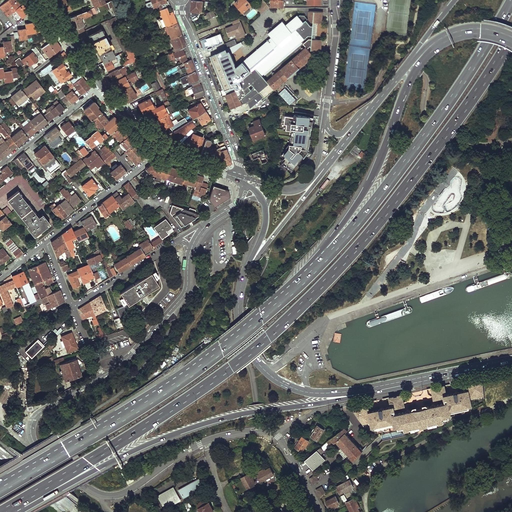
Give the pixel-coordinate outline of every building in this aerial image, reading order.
[(19,0),(8,0),(1,6),(9,17),(11,15),(23,4),(19,0)] [(66,0),(49,0),(52,3),(57,10),(63,8),(69,5),(70,5),(66,0)] [(165,0),(152,0),(155,7),(157,6),(158,9),(159,9),(166,6),(169,5),(168,0),(166,1),(165,0)] [(192,7),(191,14),(197,15),(199,14),(199,12),(202,12),(203,3),(213,5),(214,3),(193,0),(192,7)] [(247,0),(238,0),(235,3),(243,12),(252,5),(247,0)] [(258,0),(261,3),(258,7),(264,13),(270,7),(267,4),(263,0),(258,0)] [(23,4),(11,15),(17,22),(28,14),(28,12),(33,9),(30,4),(27,1),(23,4)] [(1,6),(0,6),(0,7),(13,25),(17,22),(11,15),(9,17),(1,6)] [(166,6),(159,9),(162,15),(168,13),(168,11),(166,6)] [(89,9),(68,17),(73,29),(71,29),(75,34),(79,32),(84,30),(82,26),(83,25),(80,16),(83,15),(84,18),(91,15),(89,9)] [(168,13),(162,15),(162,17),(157,19),(160,28),(165,27),(176,22),(173,14),(171,9),(168,11),(168,13)] [(278,9),(275,12),(283,21),(286,18),(278,9)] [(323,18),(323,12),(309,11),(309,19),(312,22),(319,22),(319,18),(323,18)] [(275,89),(267,81),(263,75),(309,35),(313,35),(314,25),(311,25),(306,20),(308,19),(304,15),(300,15),(298,16),(297,16),(286,25),(283,21),(268,33),(273,39),(270,42),(268,40),(243,61),(236,53),(233,54),(235,61),(239,65),(238,66),(242,71),(238,74),(243,87),(226,94),(232,108),(248,102),(251,109),(275,89)] [(116,17),(109,20),(123,51),(126,50),(130,48),(125,37),(124,36),(116,17)] [(239,18),(232,21),(233,25),(225,28),(228,37),(235,34),(237,38),(245,35),(239,18)] [(35,32),(39,31),(38,23),(33,24),(33,22),(25,23),(26,28),(26,33),(35,32)] [(176,22),(165,27),(167,31),(168,33),(170,32),(172,37),(181,34),(179,28),(176,22)] [(103,27),(90,34),(103,61),(115,55),(105,35),(107,34),(103,27)] [(26,28),(17,30),(18,32),(13,32),(14,35),(15,40),(18,39),(27,38),(26,33),(26,28)] [(128,33),(126,33),(131,47),(134,53),(138,51),(136,45),(135,46),(130,32),(128,33)] [(172,37),(170,38),(174,48),(172,49),(173,52),(186,46),(184,41),(181,34),(172,37)] [(10,40),(2,41),(3,45),(4,51),(12,49),(11,42),(15,42),(15,40),(14,35),(9,36),(10,40)] [(227,48),(225,43),(215,47),(210,35),(200,39),(203,48),(207,57),(217,52),(219,51),(227,48)] [(54,38),(41,49),(49,58),(61,48),(58,43),(54,38)] [(228,47),(237,43),(235,39),(225,43),(227,48),(228,47)] [(306,47),(308,48),(310,46),(314,50),(321,50),(322,42),(318,42),(318,39),(309,39),(304,44),(306,47)] [(37,58),(41,55),(34,46),(31,49),(37,58)] [(130,48),(126,50),(130,59),(124,62),(125,66),(134,62),(137,61),(134,53),(131,47),(130,48)] [(306,47),(267,81),(275,89),(314,55),(308,48),(306,47)] [(186,58),(182,49),(170,55),(172,59),(180,56),(182,61),(183,60),(184,62),(191,59),(190,57),(186,58)] [(64,51),(57,56),(61,60),(67,56),(64,51)] [(32,52),(21,61),(24,64),(26,63),(29,66),(37,59),(32,52)] [(217,52),(207,57),(209,63),(213,74),(220,90),(229,86),(217,52)] [(115,55),(103,61),(108,70),(117,66),(114,61),(120,57),(118,54),(115,55)] [(19,58),(14,61),(19,68),(24,64),(21,61),(19,58)] [(184,62),(188,71),(195,69),(193,65),(191,59),(184,62)] [(125,66),(109,73),(112,81),(127,74),(125,70),(136,65),(134,62),(125,66)] [(152,62),(150,64),(155,74),(156,76),(158,75),(152,62)] [(62,63),(52,70),(61,82),(71,75),(68,71),(67,72),(64,67),(65,67),(62,63)] [(237,70),(235,64),(225,67),(227,74),(237,70)] [(147,65),(111,83),(115,87),(118,90),(131,85),(130,82),(138,79),(137,78),(135,74),(142,71),(142,72),(149,68),(147,65)] [(3,72),(2,72),(3,77),(4,81),(13,80),(12,77),(18,76),(17,69),(15,68),(10,69),(11,70),(3,72)] [(194,85),(200,82),(197,76),(195,70),(180,78),(183,85),(190,82),(191,82),(193,86),(194,85)] [(70,83),(68,85),(70,86),(82,77),(80,73),(70,80),(72,83),(71,84),(70,83)] [(70,86),(69,87),(70,88),(74,86),(81,95),(90,88),(86,82),(82,77),(70,86)] [(157,81),(151,84),(155,91),(161,88),(157,81)] [(29,85),(22,91),(27,97),(30,95),(34,98),(44,90),(37,82),(30,87),(29,85)] [(195,87),(192,88),(193,92),(196,98),(205,94),(202,88),(200,82),(194,85),(195,87)] [(131,85),(118,90),(124,97),(128,101),(136,96),(132,89),(137,86),(135,83),(131,85)] [(277,91),(287,102),(293,97),(283,85),(277,91)] [(21,89),(11,97),(18,105),(27,97),(22,91),(21,89)] [(163,89),(156,92),(158,96),(160,95),(162,99),(166,97),(163,89)] [(58,92),(56,93),(61,100),(66,96),(62,92),(60,90),(58,92)] [(64,90),(62,92),(66,96),(71,103),(78,97),(72,91),(68,94),(64,90)] [(66,96),(61,100),(67,106),(71,103),(66,96)] [(149,98),(138,103),(143,113),(156,107),(154,104),(152,105),(149,98)] [(91,99),(81,107),(91,120),(100,112),(96,107),(98,106),(94,102),(93,103),(91,99)] [(64,109),(57,100),(49,107),(50,109),(47,112),(44,114),(49,121),(64,109)] [(38,115),(31,121),(38,130),(48,122),(32,103),(31,104),(32,105),(31,106),(35,110),(34,111),(38,115)] [(199,103),(188,110),(193,119),(197,116),(205,111),(199,103)] [(155,114),(158,119),(167,115),(168,115),(163,105),(152,110),(154,115),(155,114)] [(205,111),(197,116),(201,124),(206,122),(209,119),(205,111)] [(23,112),(20,114),(26,121),(28,118),(23,112)] [(100,112),(91,120),(99,129),(103,125),(108,122),(100,112)] [(167,115),(158,119),(163,130),(169,127),(173,131),(186,123),(184,118),(173,125),(168,116),(171,115),(170,113),(168,115),(167,115)] [(295,114),(294,116),(286,115),(284,129),(293,130),(291,144),(281,155),(284,157),(281,161),(283,162),(280,165),(287,171),(289,168),(293,171),(309,151),(312,126),(313,119),(314,115),(313,115),(313,114),(306,113),(306,115),(295,114)] [(108,122),(103,125),(110,134),(113,132),(121,125),(118,121),(114,117),(108,122)] [(26,121),(21,124),(24,126),(31,121),(28,118),(26,121)] [(250,127),(254,139),(266,134),(264,131),(260,119),(251,122),(252,126),(250,127)] [(173,131),(166,135),(173,139),(181,143),(187,137),(184,135),(190,129),(194,126),(191,120),(186,123),(173,131)] [(18,121),(16,123),(20,127),(21,129),(28,137),(38,130),(31,121),(24,126),(21,124),(20,122),(19,122),(18,121)] [(68,121),(60,127),(67,135),(67,134),(75,128),(68,121)] [(3,122),(0,124),(8,134),(11,132),(3,122)] [(0,131),(0,132),(1,131),(5,137),(6,136),(8,139),(5,141),(12,150),(18,145),(11,137),(8,134),(0,124),(0,123),(0,131)] [(215,124),(205,128),(208,135),(213,132),(218,130),(215,124)] [(121,125),(113,132),(121,141),(130,134),(126,129),(121,125)] [(55,127),(43,137),(47,142),(49,140),(50,141),(52,140),(57,135),(60,133),(55,127)] [(77,131),(75,128),(67,134),(70,138),(77,132),(77,131)] [(21,129),(11,137),(18,145),(28,137),(21,129)] [(97,130),(84,140),(92,149),(93,148),(97,145),(107,136),(105,133),(101,136),(97,130)] [(193,133),(189,146),(200,150),(204,137),(193,133)] [(117,145),(110,150),(114,155),(115,156),(119,162),(119,164),(126,172),(130,168),(125,162),(130,158),(135,165),(145,157),(145,154),(141,150),(136,144),(139,142),(136,140),(130,134),(121,141),(120,142),(127,151),(120,156),(115,150),(119,147),(117,145)] [(0,141),(2,144),(0,145),(0,159),(12,150),(5,141),(3,139),(0,135),(0,141)] [(205,140),(200,155),(229,164),(231,162),(226,150),(223,142),(218,144),(219,147),(216,149),(215,148),(210,146),(211,142),(210,140),(207,139),(206,140),(205,140)] [(98,150),(96,152),(106,165),(107,166),(109,164),(108,163),(110,161),(109,160),(115,156),(114,155),(110,150),(106,144),(100,149),(104,153),(102,155),(98,150)] [(44,146),(34,154),(41,162),(44,166),(48,171),(50,174),(60,166),(44,146)] [(79,150),(84,156),(88,152),(84,146),(79,150)] [(264,149),(249,154),(251,160),(257,157),(258,160),(261,159),(262,163),(268,161),(266,156),(268,155),(267,153),(266,154),(264,149)] [(85,157),(83,159),(90,169),(93,166),(97,171),(106,165),(96,152),(94,150),(92,152),(92,155),(88,158),(85,157)] [(35,166),(23,152),(14,160),(21,169),(24,167),(28,171),(35,166)] [(61,174),(69,184),(71,182),(66,176),(67,174),(70,177),(85,164),(81,159),(66,171),(65,171),(61,174)] [(44,166),(41,162),(39,163),(46,172),(48,171),(44,166)] [(157,162),(152,163),(147,167),(145,169),(149,173),(157,176),(166,179),(170,166),(164,164),(157,162)] [(112,169),(110,171),(112,174),(116,180),(121,175),(126,172),(119,164),(117,166),(114,168),(112,166),(111,167),(112,169)] [(2,173),(0,174),(0,177),(3,180),(12,173),(7,166),(1,171),(2,173)] [(37,169),(35,166),(28,171),(30,174),(37,169)] [(177,169),(170,166),(166,179),(183,184),(183,182),(186,172),(182,170),(181,172),(177,170),(177,169)] [(6,184),(0,188),(0,196),(17,183),(20,184),(23,185),(40,208),(46,203),(21,172),(6,184)] [(186,172),(183,182),(193,186),(192,189),(194,190),(198,175),(193,174),(186,172)] [(194,190),(191,198),(197,200),(199,196),(200,196),(199,198),(203,199),(208,184),(202,182),(204,177),(198,175),(194,190)] [(91,179),(81,187),(88,196),(98,188),(91,179)] [(128,182),(123,186),(128,192),(133,199),(138,196),(128,182)] [(213,186),(209,199),(214,206),(229,196),(228,191),(228,190),(221,188),(213,186)] [(64,188),(59,192),(71,207),(80,200),(75,194),(72,196),(67,190),(66,191),(64,188)] [(115,192),(112,195),(120,207),(122,210),(127,206),(126,204),(129,202),(130,204),(131,205),(135,202),(133,199),(128,192),(121,198),(117,191),(115,192)] [(17,192),(7,200),(29,228),(28,229),(33,236),(50,224),(42,215),(38,218),(17,192)] [(59,192),(57,194),(62,201),(59,204),(67,214),(73,209),(71,207),(59,192)] [(108,198),(98,206),(104,217),(109,213),(108,212),(114,208),(116,210),(120,207),(112,195),(108,198)] [(54,202),(49,207),(60,220),(67,214),(59,204),(57,206),(54,202)] [(189,210),(173,205),(170,213),(181,227),(189,223),(188,221),(191,219),(192,220),(199,216),(197,213),(196,210),(190,208),(189,210)] [(7,207),(2,211),(5,216),(6,217),(11,213),(7,207)] [(91,215),(81,221),(86,230),(97,225),(91,215)] [(5,216),(0,220),(0,227),(2,230),(10,224),(11,225),(11,226),(15,231),(16,230),(6,217),(5,216)] [(165,219),(154,227),(160,236),(162,239),(173,230),(165,219)] [(80,228),(73,231),(76,237),(78,240),(85,237),(83,233),(87,231),(86,230),(81,221),(80,220),(77,222),(80,228)] [(66,231),(62,234),(68,247),(68,249),(71,256),(74,254),(75,254),(72,248),(71,248),(70,247),(74,246),(71,239),(76,237),(73,231),(71,227),(66,231)] [(62,234),(51,242),(58,258),(60,263),(65,260),(63,256),(61,253),(68,247),(62,234)] [(160,236),(152,242),(155,249),(160,246),(165,243),(162,239),(160,236)] [(9,237),(4,242),(17,259),(23,254),(20,250),(9,237)] [(139,242),(138,243),(140,247),(144,253),(153,247),(148,239),(141,244),(139,242)] [(140,247),(114,264),(119,272),(122,270),(131,264),(146,255),(144,253),(140,247)] [(0,251),(1,253),(0,253),(0,263),(1,265),(10,258),(2,249),(0,250),(0,251)] [(88,264),(91,269),(97,267),(96,264),(99,263),(97,260),(102,258),(98,249),(94,252),(95,255),(86,259),(88,264)] [(176,253),(169,255),(173,269),(180,266),(176,253)] [(105,257),(102,259),(110,278),(117,274),(113,267),(110,269),(109,267),(105,257)] [(44,262),(28,268),(38,293),(35,294),(37,300),(53,293),(50,286),(46,288),(45,285),(44,286),(42,281),(45,280),(47,284),(53,282),(44,262)] [(88,264),(76,269),(77,270),(82,283),(95,278),(93,274),(91,269),(88,264)] [(67,270),(66,271),(67,274),(68,274),(73,286),(82,283),(77,270),(73,272),(72,268),(67,270)] [(23,271),(12,276),(13,280),(16,287),(21,297),(23,302),(24,306),(26,305),(36,300),(23,271)] [(151,273),(120,292),(129,305),(159,286),(151,273)] [(13,280),(0,285),(0,290),(6,306),(6,308),(13,305),(7,290),(10,288),(11,289),(16,287),(13,280)] [(36,300),(26,305),(27,307),(31,305),(32,307),(42,302),(43,304),(45,303),(47,308),(64,301),(63,300),(59,289),(53,293),(37,300),(36,300)] [(95,299),(90,302),(94,314),(95,315),(106,309),(101,295),(95,299)] [(90,302),(78,309),(81,315),(83,319),(94,314),(90,302)] [(21,316),(14,319),(16,325),(23,322),(21,316)] [(120,317),(114,320),(117,328),(123,325),(120,317)] [(63,340),(61,341),(63,347),(65,346),(67,352),(77,348),(72,333),(62,337),(63,340)] [(38,340),(26,352),(32,358),(44,346),(38,340)] [(22,355),(17,360),(23,366),(28,361),(22,355)] [(61,358),(58,359),(65,381),(82,375),(76,358),(63,362),(61,358)] [(431,405),(424,407),(427,422),(427,424),(443,421),(442,418),(448,417),(447,414),(451,414),(450,410),(456,409),(456,410),(468,407),(468,405),(471,404),(470,397),(484,394),(482,377),(470,380),(466,380),(468,390),(458,392),(458,391),(457,391),(455,391),(454,392),(454,393),(446,395),(444,395),(444,397),(445,402),(435,404),(434,403),(432,404),(431,405)] [(511,381),(503,387),(507,394),(508,393),(509,395),(511,393),(511,381)] [(438,386),(432,388),(434,397),(434,398),(435,398),(436,399),(442,397),(441,393),(446,392),(444,385),(438,386)] [(485,396),(489,403),(490,403),(492,404),(499,400),(498,399),(503,396),(499,389),(485,396)] [(394,396),(390,397),(391,404),(396,403),(397,407),(402,406),(403,406),(403,405),(404,405),(404,404),(402,394),(394,396)] [(369,411),(367,402),(366,402),(352,405),(363,421),(371,419),(372,424),(375,424),(376,426),(389,423),(389,422),(394,421),(395,425),(398,424),(398,427),(404,426),(405,429),(420,426),(420,423),(417,408),(410,410),(410,409),(409,409),(407,409),(406,410),(406,411),(396,413),(395,408),(394,406),(391,406),(384,408),(383,408),(382,407),(380,408),(379,409),(369,411)] [(424,407),(417,408),(420,423),(427,422),(424,407)] [(329,420),(328,422),(335,427),(336,425),(340,428),(345,420),(332,413),(328,419),(329,420)] [(312,434),(311,436),(318,440),(324,430),(318,426),(316,429),(314,428),(311,433),(312,434)] [(331,439),(328,441),(332,446),(337,441),(350,456),(346,460),(350,465),(364,450),(361,446),(359,448),(346,433),(348,430),(346,427),(331,438),(331,439)] [(297,446),(296,448),(303,452),(309,441),(303,437),(300,441),(299,439),(295,445),(297,446)] [(249,444),(252,452),(253,451),(254,453),(260,450),(259,449),(263,447),(260,438),(250,442),(250,443),(249,444)] [(0,447),(0,455),(6,463),(12,458),(2,446),(0,447)] [(317,451),(305,460),(313,470),(325,460),(317,451)] [(242,452),(232,459),(236,466),(237,465),(238,467),(243,463),(243,462),(247,459),(242,452)] [(272,461),(279,472),(286,468),(285,466),(286,466),(285,463),(283,460),(282,461),(280,457),(272,461)] [(257,475),(260,481),(274,475),(270,468),(265,470),(264,468),(261,471),(257,473),(258,474),(257,475)] [(365,469),(352,476),(355,483),(357,482),(358,484),(366,480),(365,479),(369,476),(365,469)] [(242,478),(247,489),(254,485),(254,484),(255,483),(252,477),(250,478),(248,474),(245,476),(242,478)] [(178,490),(183,499),(206,486),(201,477),(178,490)] [(337,486),(340,493),(345,491),(346,492),(353,489),(352,487),(353,486),(350,480),(337,486)] [(173,488),(157,497),(164,509),(180,500),(173,488)] [(326,501),(329,508),(333,507),(334,508),(339,506),(339,504),(339,503),(335,496),(326,501)] [(205,499),(196,505),(200,511),(212,511),(213,511),(205,499)] [(346,502),(351,511),(359,511),(360,511),(358,508),(360,506),(356,499),(355,500),(354,499),(346,502)] [(247,505),(250,511),(263,511),(257,500),(247,505)]
